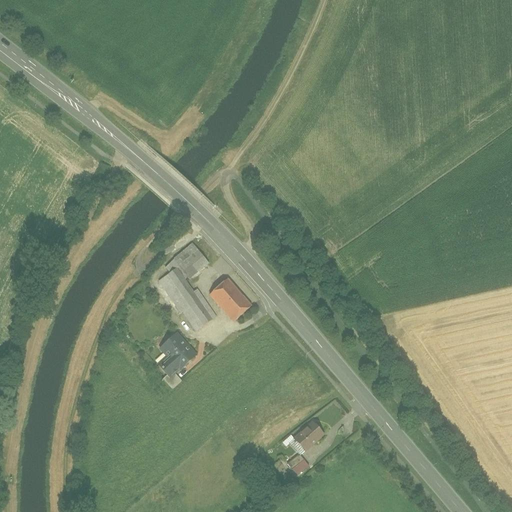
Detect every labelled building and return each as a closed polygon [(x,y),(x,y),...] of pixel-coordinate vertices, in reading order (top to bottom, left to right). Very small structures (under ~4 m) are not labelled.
[(208,265),(192,246),(175,260),(191,279),(208,265)] [(158,282),(194,332),(213,322),(177,270),(158,282)] [(226,278),(211,291),(237,323),(253,311),(226,278)] [(201,358),(178,334),(162,349),(168,356),(159,364),(176,382),(201,358)] [(329,439),(315,424),(291,444),(305,460),(329,439)] [(292,477),(305,468),(300,461),(287,470),(292,477)]
